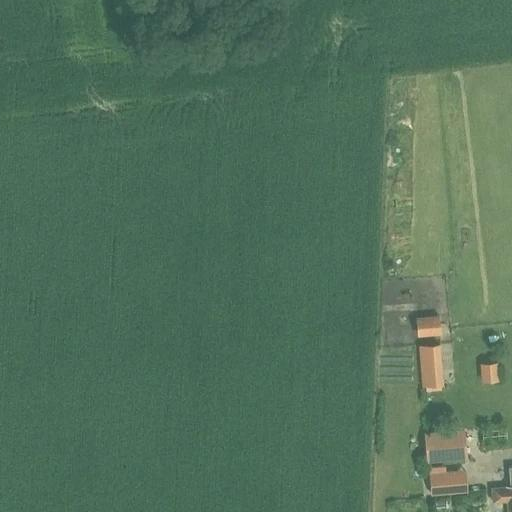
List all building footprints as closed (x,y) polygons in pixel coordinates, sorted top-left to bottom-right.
[(439,315),(417,317),(418,333),(440,331),(439,315)] [(428,383),(447,382),(445,340),(425,341),(428,383)] [(504,379),(504,360),(486,360),(485,379),(504,379)] [(429,408),(432,433),(475,429),(472,405),(429,408)] [(464,445),(435,446),(438,492),(466,491),(464,445)] [(511,511),(511,469),(509,470),(511,487),(497,488),(497,498),(507,497),(508,511),(511,511)] [(477,488),(495,486),(494,474),(476,476),(477,488)]
